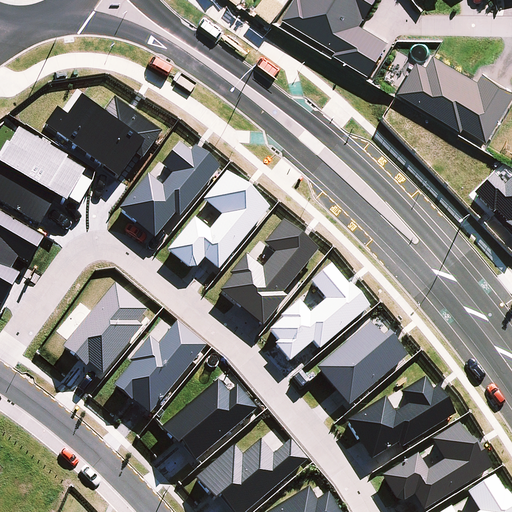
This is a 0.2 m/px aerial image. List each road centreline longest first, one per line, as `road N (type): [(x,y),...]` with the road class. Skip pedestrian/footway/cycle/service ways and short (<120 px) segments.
road 1 (residential): [(0,359),(74,256),(97,244),(123,250),(227,338),(369,511)]
road 2 (secondary): [(439,268),(412,258),(285,138),(169,51),(57,15)]
road 3 (secondary): [(143,0),(347,154),(435,243),(439,268)]
road 4 (residential): [(156,511),(62,421),(0,377)]
